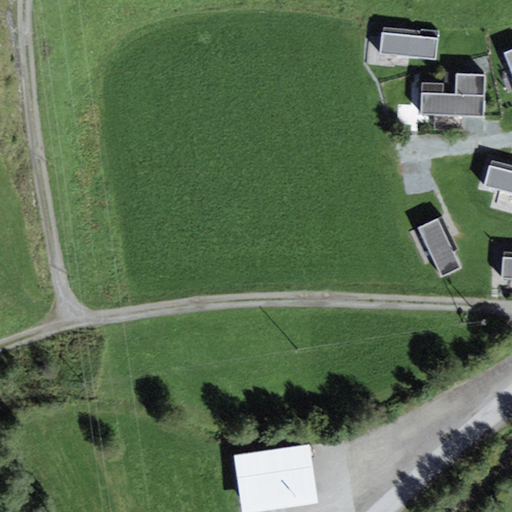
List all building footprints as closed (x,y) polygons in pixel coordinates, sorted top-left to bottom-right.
[(438,37),(381,32),(379,54),(436,60),(438,37)] [(457,73),(456,94),(420,93),(419,116),(484,118),(485,73),(457,73)] [(511,171),(489,165),(484,186),(511,193),(511,171)] [(438,217),(418,226),(441,274),(461,265),(438,217)] [(511,256),(502,255),(501,276),(511,277),(511,256)] [(311,444),(234,454),(242,511),(247,511),(319,502),(311,444)]
